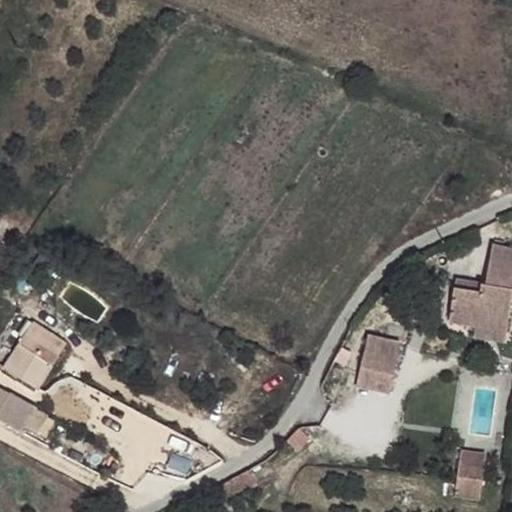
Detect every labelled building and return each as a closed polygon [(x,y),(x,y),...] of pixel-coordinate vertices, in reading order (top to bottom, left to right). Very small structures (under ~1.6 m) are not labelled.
[(355,87),(350,98),(360,102),(365,91),(355,87)] [(454,290),(448,323),(474,326),(507,330),(511,297),(511,289),(509,289),(511,282),(511,246),(491,242),(484,286),(479,285),(479,294),(454,290)] [(455,281),(454,290),(479,294),(479,285),(455,281)] [(67,343),(30,324),(5,374),(43,393),(67,343)] [(507,330),(474,326),(472,338),(504,341),(507,330)] [(366,339),(360,371),(391,378),(397,345),(366,339)] [(391,378),(360,371),(356,390),(387,397),(391,378)] [(47,415),(0,389),(0,422),(33,440),(47,415)] [(483,481),(459,477),(456,496),(480,500),(483,481)]
